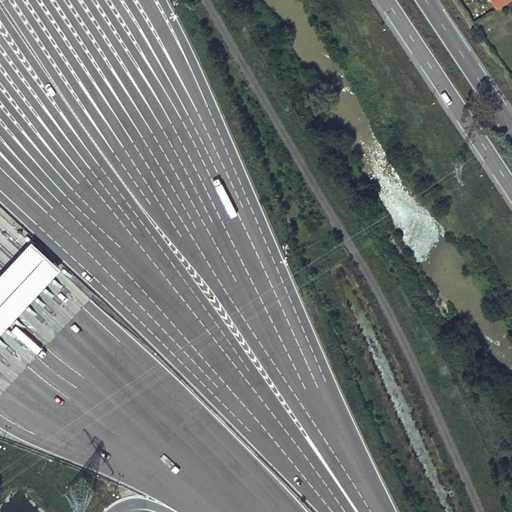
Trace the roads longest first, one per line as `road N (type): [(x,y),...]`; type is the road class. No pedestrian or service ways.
road 1 (motorway): [(362,511),(307,391),(76,0)]
road 2 (motorway): [(349,511),(0,126)]
road 3 (motorway): [(0,259),(78,328),(179,458)]
road 4 (trunk): [(384,0),(511,191)]
road 5 (motorway): [(0,367),(100,429),(179,458)]
road 6 (trunk): [(511,132),(423,0)]
